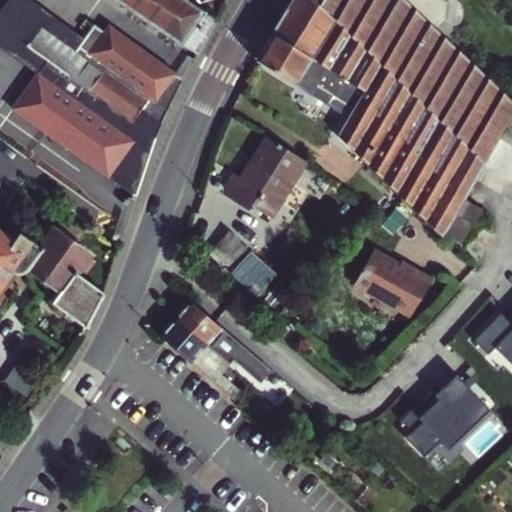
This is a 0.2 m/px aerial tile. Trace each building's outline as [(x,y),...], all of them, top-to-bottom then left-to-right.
[(30,0),(0,0),(0,17),(19,33),(40,7),(30,0)] [(117,0),(197,53),(217,18),(214,16),(190,0),(117,0)] [(290,0),(272,33),(363,90),(372,105),(362,117),(381,134),(363,162),(401,198),(441,237),(455,213),(464,197),(511,112),(511,100),(427,19),(406,0),(290,0)] [(435,11),(423,0),(406,0),(427,19),(435,11)] [(77,35),(47,14),(38,27),(73,51),(81,38),(77,35)] [(95,19),(90,26),(115,42),(127,41),(95,19)] [(27,43),(1,25),(0,25),(0,115),(2,113),(7,117),(33,82),(32,82),(38,73),(26,63),(36,50),(27,43)] [(73,51),(38,27),(27,43),(36,50),(88,88),(90,87),(132,117),(131,119),(156,136),(177,91),(172,82),(155,71),(153,59),(127,41),(115,42),(90,26),(81,38),(73,51)] [(363,90),(272,33),(256,60),(311,94),(316,84),(352,108),(363,90)] [(183,80),(153,59),(155,71),(172,82),(177,91),(183,80)] [(347,117),(352,108),(316,84),(311,94),(347,117)] [(352,108),(347,117),(337,136),(363,162),(381,134),(362,117),(372,105),(363,90),(352,108)] [(306,161),(266,136),(242,176),(234,172),(224,189),(270,218),(306,161)] [(464,197),(455,213),(472,223),(481,207),(464,197)] [(42,246),(82,274),(93,259),(88,255),(90,253),(73,241),(80,231),(72,225),(70,228),(61,222),(56,229),(53,227),(40,245),(42,246)] [(0,282),(9,270),(16,271),(22,270),(26,268),(29,265),(29,264),(42,246),(40,245),(9,223),(3,231),(0,228),(0,282)] [(250,249),(227,230),(210,250),(233,270),(250,249)] [(103,289),(82,274),(42,246),(29,264),(29,265),(61,288),(53,300),(86,325),(103,289)] [(402,264),(375,248),(355,284),(409,315),(430,276),(404,261),(402,264)] [(263,363),(190,301),(176,319),(222,359),(229,350),(255,373),(263,363)] [(511,316),(507,322),(501,316),(477,339),(488,351),(496,343),(511,359),(511,316)] [(229,365),(222,359),(176,319),(161,336),(234,400),(241,391),(222,374),(229,365)] [(263,363),(255,373),(271,386),(279,377),(263,363)] [(491,408),(457,374),(409,422),(443,456),(491,408)] [(490,419),(471,441),(486,454),(504,432),(490,419)]
